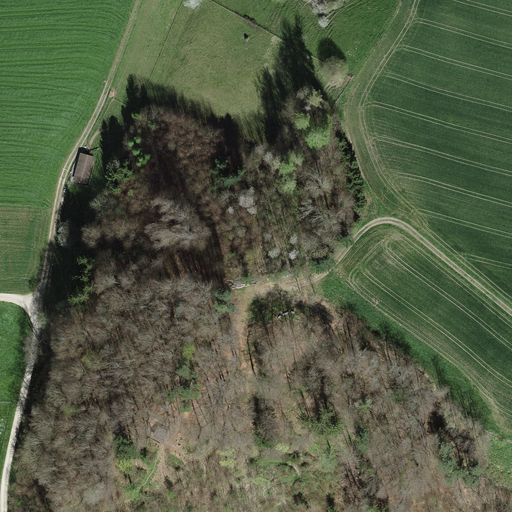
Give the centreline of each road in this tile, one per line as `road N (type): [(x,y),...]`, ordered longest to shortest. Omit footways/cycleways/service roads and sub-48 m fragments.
road 1 (track): [(39,302),(67,165),(105,94),(138,0)]
road 2 (track): [(252,297),(324,270),(359,230),(390,220),(511,313)]
road 3 (track): [(39,302),(5,511)]
